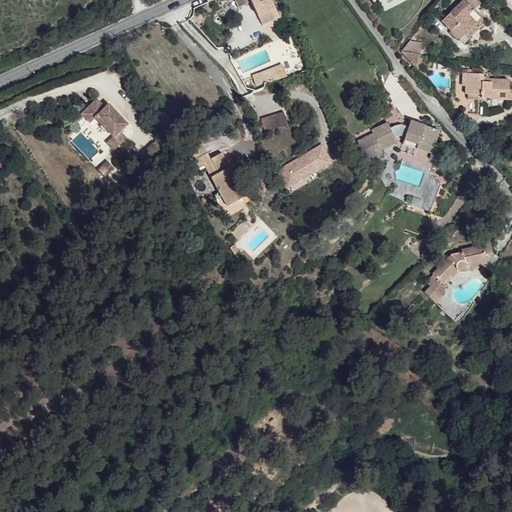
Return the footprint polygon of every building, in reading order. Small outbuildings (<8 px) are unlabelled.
[(250,0),(252,2),(262,25),(279,16),(271,0),(250,0)] [(474,3),(471,0),(457,0),(456,1),(460,5),(441,25),(460,44),(467,38),(480,23),(469,10),(474,3)] [(478,6),(474,3),(469,10),(473,14),(478,6)] [(486,28),(480,23),(467,38),(472,43),(486,28)] [(400,57),(417,64),(425,45),(408,38),(400,57)] [(272,68),(260,72),(264,82),(264,84),(275,80),(273,78),(276,77),(272,68)] [(252,75),(256,84),(264,82),(260,72),(252,75)] [(487,76),(472,75),(470,95),(486,97),(487,99),(511,101),(511,92),(511,93),(511,82),(487,79),(487,76)] [(97,99),(81,114),(90,123),(95,118),(113,137),(120,132),(127,125),(108,105),(105,108),(97,99)] [(405,138),(403,144),(431,153),(432,154),(435,145),(439,131),(411,121),(408,127),(405,138)] [(350,145),(358,161),(365,158),(366,161),(382,152),(381,149),(397,142),(395,138),(390,128),(388,123),(372,130),(374,134),(350,145)] [(396,126),(390,128),(395,138),(400,136),(405,138),(408,127),(404,126),(396,126)] [(113,137),(107,143),(112,150),(126,138),(120,132),(113,137)] [(438,146),(435,145),(432,154),(431,153),(429,159),(433,160),(438,146)] [(205,165),(224,201),(239,192),(232,180),(226,169),(230,168),(222,153),(210,159),(207,153),(195,160),(199,168),(205,165)] [(230,168),(226,169),(232,180),(239,176),(233,166),(230,168)] [(413,197),(410,205),(430,212),(440,183),(435,181),(436,178),(430,176),(421,200),(413,197)] [(239,192),(224,201),(227,206),(242,198),(239,192)] [(411,210),(403,232),(420,239),(428,217),(411,210)] [(243,221),(231,233),(238,239),(249,228),(243,221)] [(424,292),(436,304),(445,295),(445,285),(444,285),(443,283),(450,275),(452,278),(453,278),(459,271),(459,272),(461,272),(462,272),(463,272),(465,271),(466,271),(479,268),(478,265),(486,263),(484,255),(492,253),(489,239),(473,242),(475,248),(463,251),(463,254),(452,255),(427,283),(430,286),(424,292)] [(230,247),(234,254),(239,251),(235,245),(230,247)] [(443,283),(444,285),(452,278),(450,275),(443,283)]
